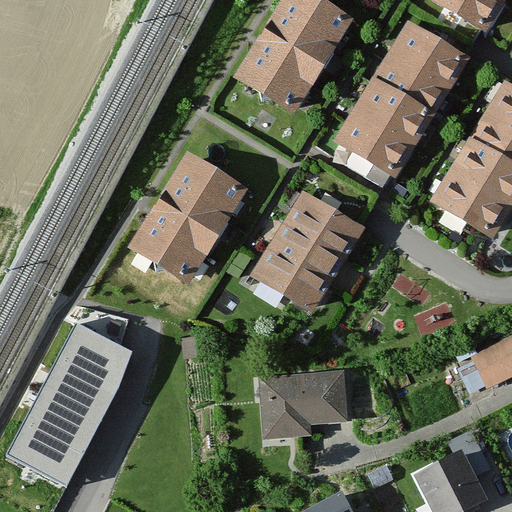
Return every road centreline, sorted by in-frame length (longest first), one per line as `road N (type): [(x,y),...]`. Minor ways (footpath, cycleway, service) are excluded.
road 1 (residential): [(511,392),(417,439),(330,464)]
road 2 (residential): [(511,289),(480,285),(369,216)]
